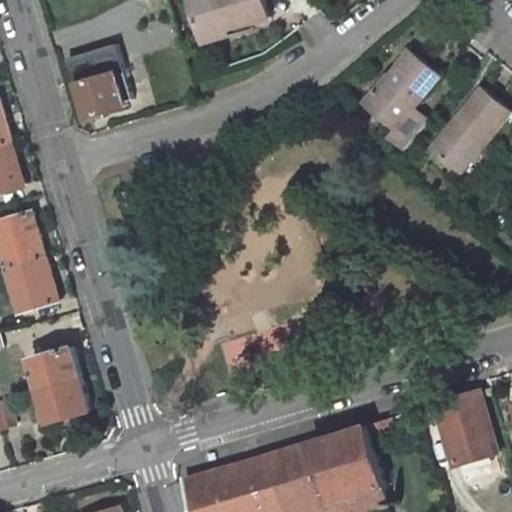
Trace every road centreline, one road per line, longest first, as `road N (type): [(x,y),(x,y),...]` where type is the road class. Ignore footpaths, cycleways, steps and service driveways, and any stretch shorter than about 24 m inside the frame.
road 1 (residential): [(77,176),(453,0)]
road 2 (residential): [(511,348),(149,450)]
road 3 (residential): [(149,450),(77,176)]
road 4 (residential): [(77,176),(26,0)]
road 5 (residential): [(149,450),(0,492)]
